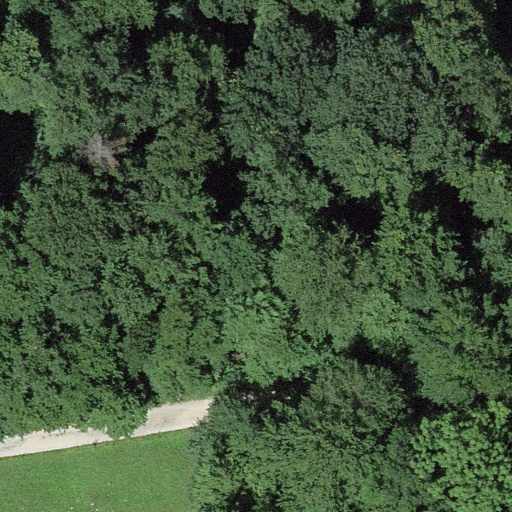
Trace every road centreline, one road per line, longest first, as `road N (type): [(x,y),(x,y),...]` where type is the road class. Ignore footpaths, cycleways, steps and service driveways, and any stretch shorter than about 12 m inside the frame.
road 1 (track): [(213,413),(511,351)]
road 2 (residential): [(213,413),(0,443)]
